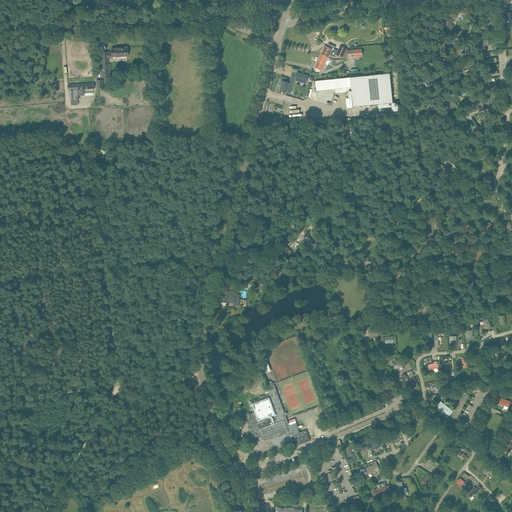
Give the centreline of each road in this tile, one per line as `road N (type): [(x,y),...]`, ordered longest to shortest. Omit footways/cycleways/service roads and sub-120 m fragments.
road 1 (unclassified): [(254,511),(211,412),(199,344),(276,42)]
road 2 (unclassified): [(276,42),(208,15),(0,29)]
road 3 (unknown): [(254,281),(275,233),(273,202),(313,246),(365,252),(383,266)]
road 4 (unclassified): [(284,18),(486,0)]
road 5 (unknown): [(383,266),(393,230),(434,188),(477,158),(500,161)]
road 6 (unknown): [(443,425),(398,479),(384,460),(404,445),(383,413)]
road 7 (unknown): [(395,400),(365,341),(383,266)]
road 8 (unknown): [(428,397),(423,355),(469,351),(511,332)]
